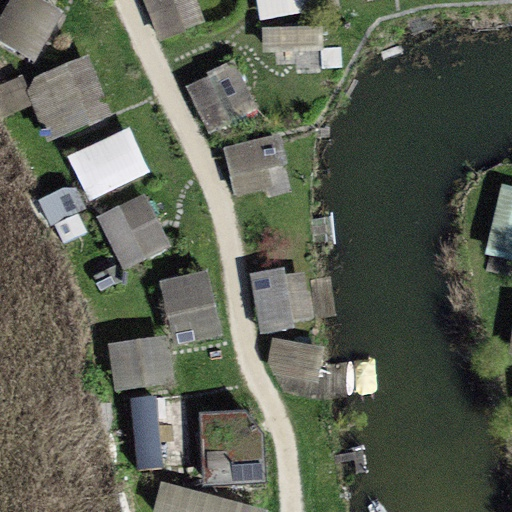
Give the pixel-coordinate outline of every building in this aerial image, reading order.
[(71,0),(17,0),(1,29),(43,53),(72,0),(71,0)] [(269,0),(272,11),(319,0),(269,0)] [(34,74),(58,134),(123,108),(98,48),(34,74)] [(77,142),(94,189),(159,167),(143,120),(77,142)] [(133,262),(182,240),(157,185),(109,207),(133,262)] [(170,274),(186,341),(238,329),(222,261),(170,274)] [(182,330),(121,333),(123,381),(184,378),(182,330)] [(245,485),(241,422),(210,424),(214,486),(245,485)]
